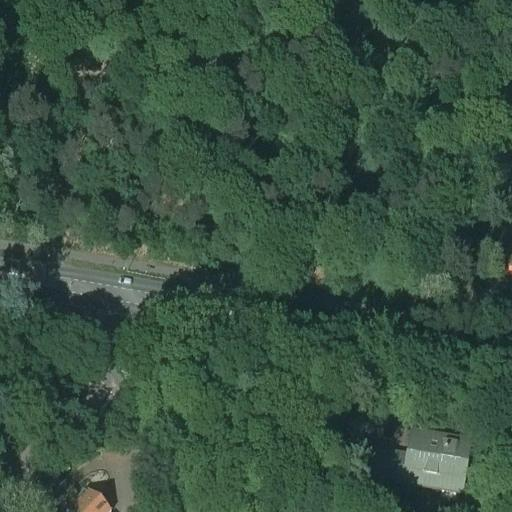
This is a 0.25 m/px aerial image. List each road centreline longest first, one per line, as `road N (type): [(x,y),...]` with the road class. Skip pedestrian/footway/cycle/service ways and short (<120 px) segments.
road 1 (secondary): [(511,362),(102,291)]
road 2 (track): [(398,342),(511,95)]
road 3 (residential): [(6,511),(14,484),(41,446),(129,383)]
road 4 (tertiary): [(253,511),(129,383)]
